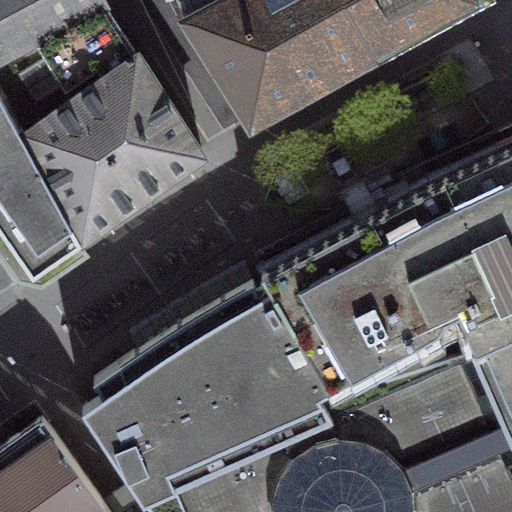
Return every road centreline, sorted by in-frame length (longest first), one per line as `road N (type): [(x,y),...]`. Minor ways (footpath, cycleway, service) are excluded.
road 1 (residential): [(258,202),(26,350)]
road 2 (residential): [(258,202),(144,0)]
